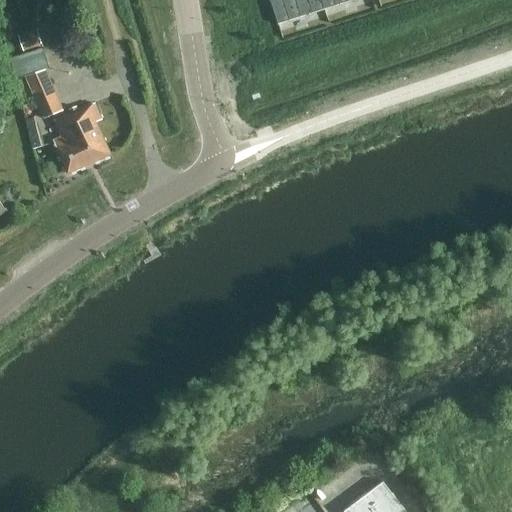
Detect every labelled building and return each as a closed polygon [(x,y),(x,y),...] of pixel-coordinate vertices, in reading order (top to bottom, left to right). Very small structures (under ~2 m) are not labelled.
[(271,0),(270,1),(278,24),(324,10),(321,0),(271,0)] [(321,0),(324,10),(354,0),(321,0)] [(20,34),(24,48),(41,42),(37,29),(20,34)] [(28,77),(46,119),(65,111),(48,70),(28,77)] [(55,141),(69,173),(112,155),(98,123),(104,120),(96,103),(56,121),(63,138),(55,141)] [(45,146),(39,126),(28,129),(34,149),(45,146)] [(406,511),(384,482),(344,511),(406,511)]
